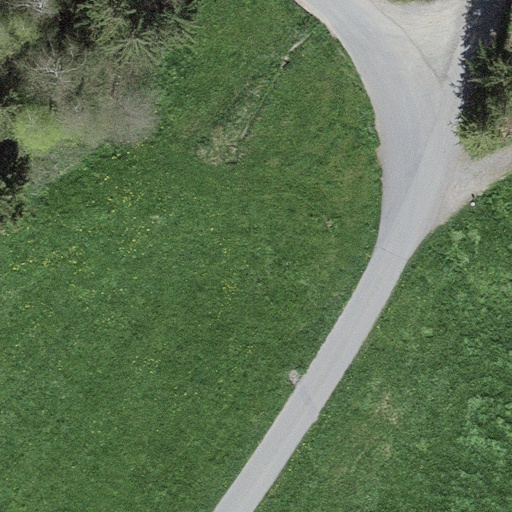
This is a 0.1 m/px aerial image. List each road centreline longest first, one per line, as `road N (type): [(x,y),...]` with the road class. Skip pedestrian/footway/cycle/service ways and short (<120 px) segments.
road 1 (unclassified): [(421,199),(230,511)]
road 2 (unclassified): [(421,199),(418,130),(384,58),(331,0)]
road 3 (unclassified): [(494,0),(421,199)]
